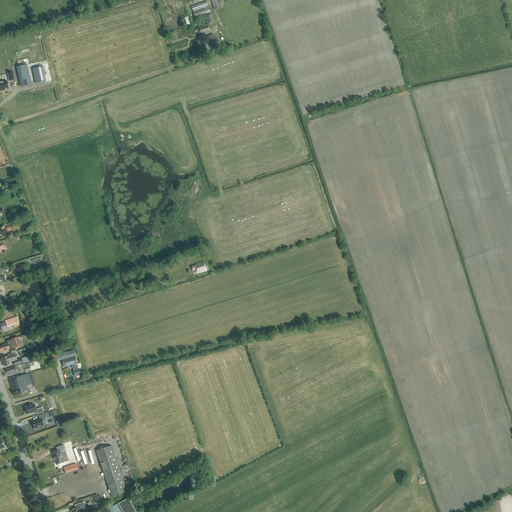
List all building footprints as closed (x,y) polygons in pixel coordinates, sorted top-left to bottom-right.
[(210,0),(214,9),(219,8),(216,0),(210,0)] [(195,18),(210,12),(206,2),(191,7),(195,18)] [(208,24),(199,26),(199,27),(194,29),(195,33),(198,32),(199,35),(203,34),(203,35),(214,31),(212,28),(210,29),(209,24),(214,22),(211,12),(204,14),(208,24)] [(217,48),(212,35),(206,37),(210,50),(217,48)] [(18,72),(23,71),(25,80),(20,81),(22,87),(31,84),(27,65),(17,67),(18,72)] [(42,67),(33,69),(36,83),(46,81),(42,67)] [(0,91),(9,89),(7,81),(0,82),(0,91)] [(196,264),(196,265),(191,267),(193,271),(195,270),(195,274),(199,273),(206,271),(204,262),(196,264)] [(5,321),(7,327),(19,323),(17,317),(5,321)] [(31,327),(42,323),(40,317),(29,320),(31,327)] [(9,349),(9,348),(10,347),(11,348),(17,346),(15,338),(6,341),(7,343),(4,344),(4,345),(2,345),(2,346),(0,346),(0,351),(1,351),(2,352),(9,349)] [(76,356),(75,350),(60,354),(62,360),(67,358),(71,357),(75,356),(76,356)] [(8,356),(2,358),(4,367),(10,365),(9,362),(17,360),(15,354),(11,355),(8,356)] [(79,369),(78,369),(77,364),(75,356),(62,360),(64,367),(72,365),(75,376),(81,375),(79,369)] [(17,373),(16,370),(19,369),(20,371),(30,369),(29,366),(32,365),(31,362),(18,366),(15,366),(11,367),(11,368),(6,370),(7,374),(9,373),(9,375),(17,373)] [(27,390),(26,386),(32,384),(29,374),(23,375),(17,377),(10,379),(13,390),(12,390),(14,396),(21,394),(21,392),(27,390)] [(37,415),(44,412),(42,408),(36,410),(34,404),(25,407),(27,414),(36,411),(37,415)] [(44,414),(38,416),(39,419),(32,422),(34,429),(44,426),(42,420),(46,419),(44,414)] [(61,453),(65,452),(63,445),(56,448),(58,451),(52,454),(53,458),(54,458),(56,465),(64,462),(61,453)] [(127,492),(111,446),(96,451),(112,497),(127,492)] [(86,487),(85,490),(77,487),(76,490),(74,489),(73,493),(68,492),(68,494),(80,498),(81,495),(86,497),(87,494),(92,495),(93,492),(98,494),(99,491),(86,487)] [(135,511),(128,498),(108,509),(109,511),(135,511)] [(149,500),(139,498),(137,505),(147,507),(149,500)] [(85,508),(85,506),(83,502),(76,505),(77,509),(71,511),(70,511),(81,511),(80,508),(82,507),(83,509),(85,508)]
